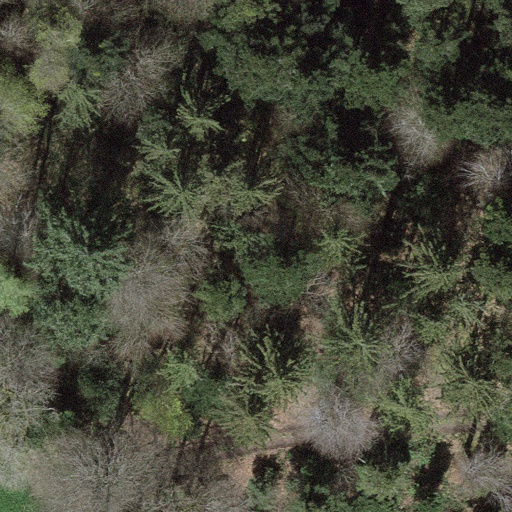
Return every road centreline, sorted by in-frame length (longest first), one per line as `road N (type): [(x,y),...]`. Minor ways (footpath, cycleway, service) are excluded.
road 1 (track): [(95,511),(0,394)]
road 2 (track): [(511,474),(445,483),(389,511)]
